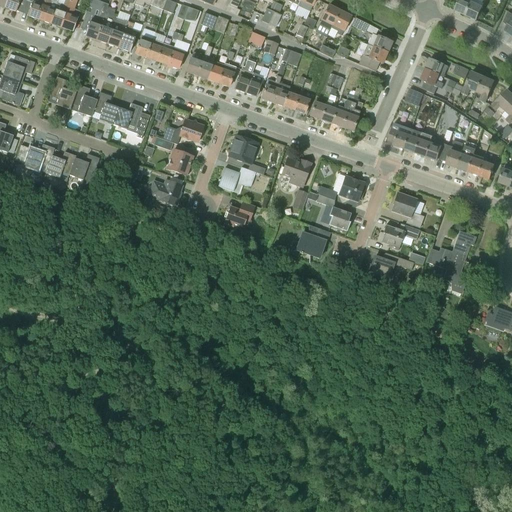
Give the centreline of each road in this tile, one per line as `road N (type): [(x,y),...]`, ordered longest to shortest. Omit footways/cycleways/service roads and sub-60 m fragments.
road 1 (residential): [(229,111),(56,47)]
road 2 (residential): [(387,166),(229,111)]
road 3 (residential): [(375,133),(427,11)]
road 4 (residential): [(511,210),(387,166)]
